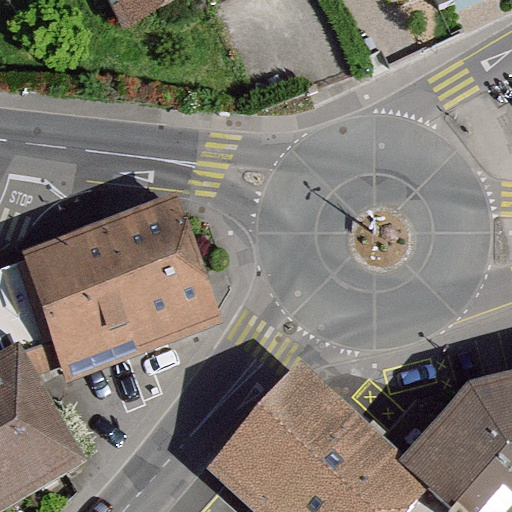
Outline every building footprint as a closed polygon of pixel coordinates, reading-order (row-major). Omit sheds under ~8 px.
[(209,0),(108,0),(133,43),(209,0)] [(378,0),(383,10),(400,0),(378,0)] [(213,323),(171,200),(16,262),(62,380),(213,323)] [(0,511),(81,465),(16,353),(0,361),(0,511)] [(511,511),(511,380),(471,391),(405,461),(305,374),(209,478),(246,511),(416,511),(428,500),(442,511),(511,511)]
